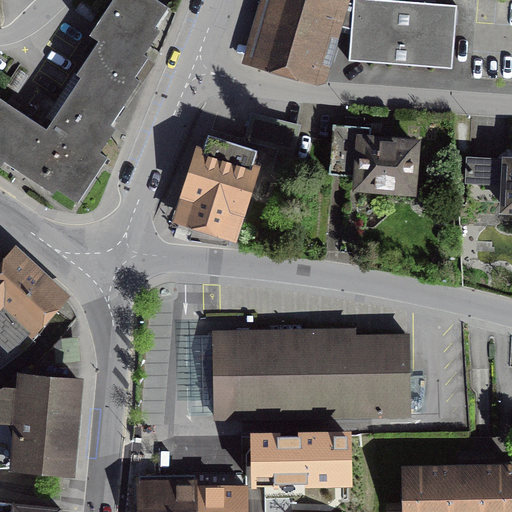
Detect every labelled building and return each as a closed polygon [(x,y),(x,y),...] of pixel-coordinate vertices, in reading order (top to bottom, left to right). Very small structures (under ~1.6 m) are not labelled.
[(91,36),(98,41),(133,62),(140,51),(143,47),(168,8),(155,0),(114,0),(94,32),(91,36)] [(315,80),(332,17),(341,18),(349,18),(346,62),(450,69),(454,20),(455,5),(380,0),(276,0),(259,64),(315,80)] [(148,56),(140,51),(133,62),(98,41),(77,74),(81,77),(56,117),(51,125),(65,134),(94,152),(110,127),(124,105),(119,102),(140,68),(148,56)] [(107,160),(94,152),(65,134),(51,125),(48,129),(11,105),(0,98),(0,156),(21,170),(22,167),(27,170),(79,203),(107,160)] [(301,128),(247,112),(240,137),(279,148),(272,170),(287,175),(301,128)] [(353,126),(332,125),(329,175),(351,176),(350,186),(411,190),(414,143),(393,142),(370,141),(371,128),(353,126)] [(256,171),(251,169),(257,150),(208,135),(202,154),(195,152),(174,220),(190,225),(235,239),(244,209),(249,194),(256,171)] [(511,160),(497,160),(469,159),(467,201),(504,203),(503,209),(511,208),(511,160)] [(13,250),(0,263),(0,350),(6,356),(63,297),(24,261),(13,250)] [(203,386),(214,386),(215,417),(409,413),(409,371),(408,337),(354,338),(354,331),(213,333),(214,365),(203,365),(203,376),(203,386)] [(56,348),(56,360),(76,359),(75,341),(63,342),(56,348)] [(21,405),(15,465),(26,466),(70,471),(75,426),(79,382),(23,376),(22,392),(16,391),(14,405),(21,405)] [(14,405),(16,391),(4,390),(0,392),(0,466),(15,465),(21,405),(14,405)] [(247,434),(248,478),(251,478),(352,477),(352,455),(352,433),(247,434)] [(456,470),(401,470),(401,511),(511,511),(511,469),(492,470),(492,454),(482,454),(475,454),(455,454),(456,470)] [(243,511),(243,484),(137,485),(136,511),(243,511)] [(63,511),(64,511),(0,501),(0,511),(63,511)]
